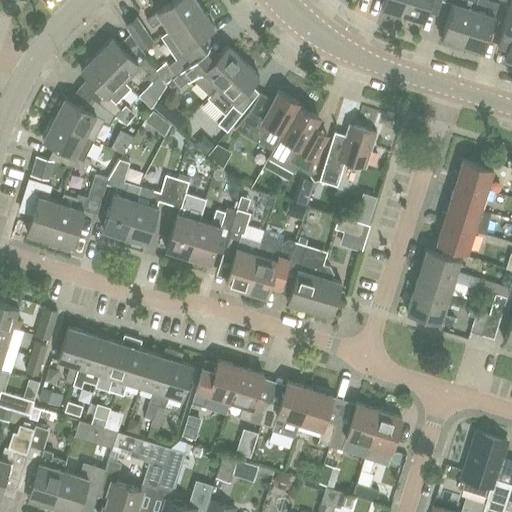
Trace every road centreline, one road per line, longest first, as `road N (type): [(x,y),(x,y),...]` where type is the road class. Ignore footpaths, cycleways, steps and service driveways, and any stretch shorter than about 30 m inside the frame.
road 1 (residential): [(368,352),(0,250)]
road 2 (residential): [(368,352),(449,87)]
road 3 (tertiary): [(449,87),(330,44),(284,0)]
road 4 (residential): [(443,390),(403,511)]
